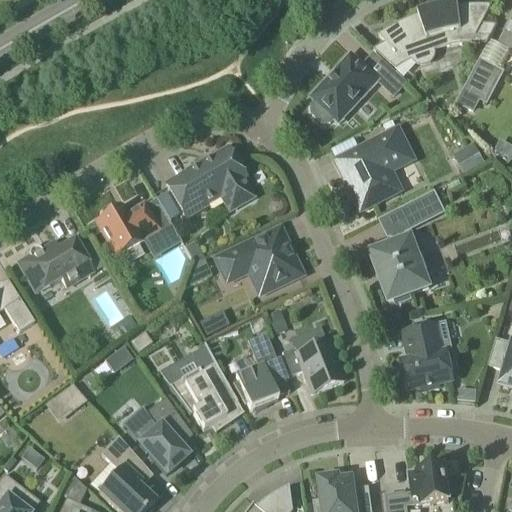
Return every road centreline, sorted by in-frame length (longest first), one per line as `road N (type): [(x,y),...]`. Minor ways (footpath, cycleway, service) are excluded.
road 1 (residential): [(263,132),(297,177),(360,333),(371,430)]
road 2 (residential): [(0,226),(201,114),(235,115),(263,132)]
road 3 (residential): [(371,430),(318,434),(265,454),(197,511)]
road 4 (residential): [(374,0),(314,47),(263,132)]
road 5 (residential): [(498,435),(371,430)]
